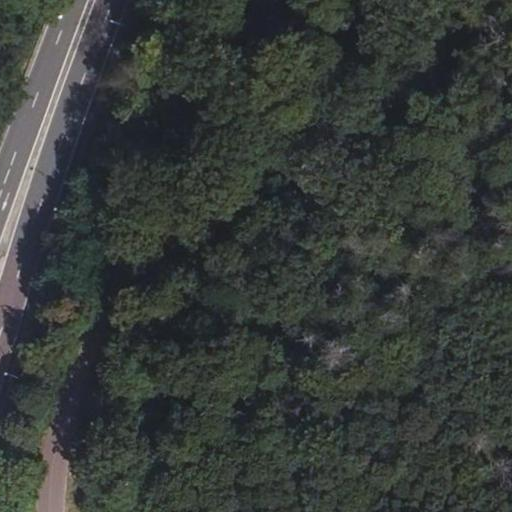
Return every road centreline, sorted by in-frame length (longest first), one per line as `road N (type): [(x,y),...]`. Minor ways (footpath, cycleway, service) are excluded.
road 1 (track): [(456,0),(394,112),(214,340),(155,453),(146,511)]
road 2 (unclassified): [(298,0),(82,356),(67,393),(49,511)]
road 3 (primary): [(0,331),(108,0)]
road 4 (primary): [(58,0),(0,159)]
